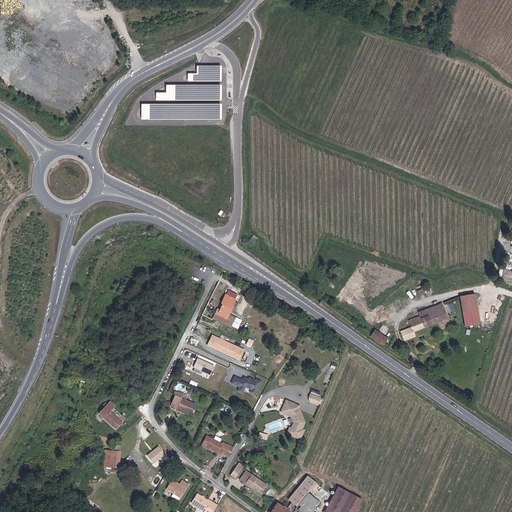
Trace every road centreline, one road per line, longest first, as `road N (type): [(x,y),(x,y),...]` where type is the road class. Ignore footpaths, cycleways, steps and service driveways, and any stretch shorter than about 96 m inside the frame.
road 1 (primary): [(511,446),(294,297)]
road 2 (primary): [(294,297),(196,228),(97,175)]
road 3 (motorway): [(50,321),(74,252),(98,226),(131,215),(194,237)]
road 4 (primary): [(253,0),(213,36),(127,82),(108,106)]
road 5 (residential): [(216,482),(268,393),(303,403)]
road 6 (motorway): [(0,433),(50,321)]
